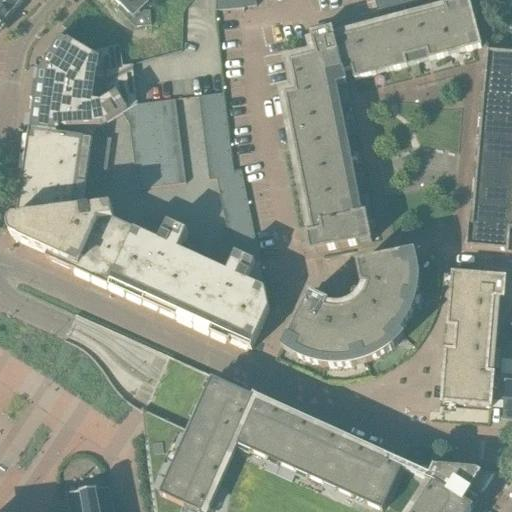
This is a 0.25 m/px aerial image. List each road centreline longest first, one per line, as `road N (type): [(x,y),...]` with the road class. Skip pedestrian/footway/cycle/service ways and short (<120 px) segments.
road 1 (residential): [(0,267),(399,438),(511,453)]
road 2 (residential): [(0,169),(14,58),(57,0)]
